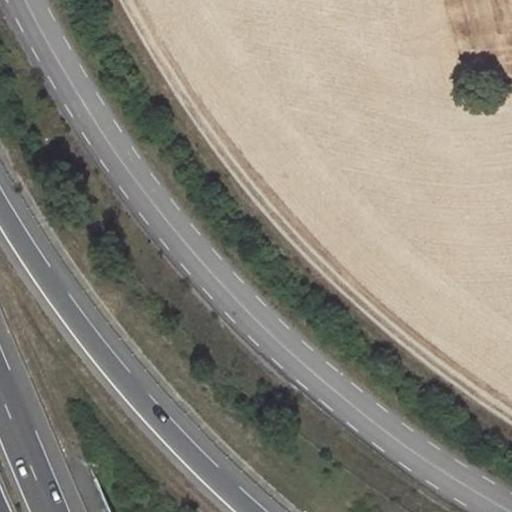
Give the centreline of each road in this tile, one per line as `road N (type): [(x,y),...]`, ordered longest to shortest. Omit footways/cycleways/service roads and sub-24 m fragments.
road 1 (track): [(121,0),(244,188),(425,359),(511,411)]
road 2 (trunk): [(255,511),(107,359),(0,203)]
road 3 (trunk): [(55,511),(0,388)]
